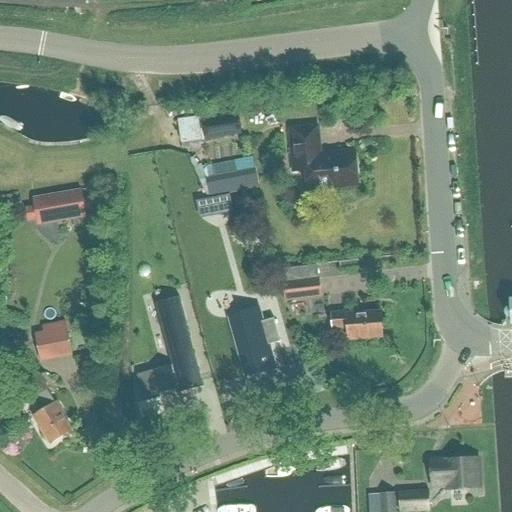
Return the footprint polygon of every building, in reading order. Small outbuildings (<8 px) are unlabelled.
[(241,134),(239,113),(233,114),(233,109),(208,113),(209,118),(202,119),(204,140),(241,134)] [(291,173),(305,172),(308,192),(317,192),(321,197),(330,191),(330,188),(358,186),(358,182),(361,177),(360,167),(356,164),(355,152),(320,155),(317,128),(298,130),(287,131),(291,173)] [(172,195),(168,162),(114,168),(117,201),(172,195)] [(30,218),(35,217),(37,226),(86,217),(84,208),(91,207),(90,198),(83,199),(81,190),(32,198),(34,209),(28,210),(30,218)] [(321,297),(319,278),(309,279),(309,274),(297,276),(297,280),(282,283),(284,302),(321,297)] [(172,369),(137,378),(143,399),(159,395),(158,392),(176,387),(177,390),(177,391),(190,387),(191,390),(191,391),(194,390),(193,387),(202,384),(180,300),(156,307),(171,366),(172,369)] [(259,311),(230,319),(245,375),(274,367),(268,346),(280,342),(274,319),(262,322),(259,311)] [(380,312),(346,314),(346,313),(330,313),(331,330),(347,329),(348,341),(382,338),(380,312)] [(40,362),(72,355),(65,321),(42,326),(43,332),(34,334),(40,362)] [(32,417),(50,445),(71,431),(61,416),(63,414),(56,402),(54,403),(46,390),(48,389),(38,374),(24,383),(34,398),(36,397),(44,410),(32,417)] [(432,461),(432,479),(444,478),(445,491),(481,489),(479,459),(432,461)] [(399,511),(403,511),(429,510),(428,492),(398,494),(399,511)] [(379,494),(380,511),(395,511),(394,493),(379,494)]
